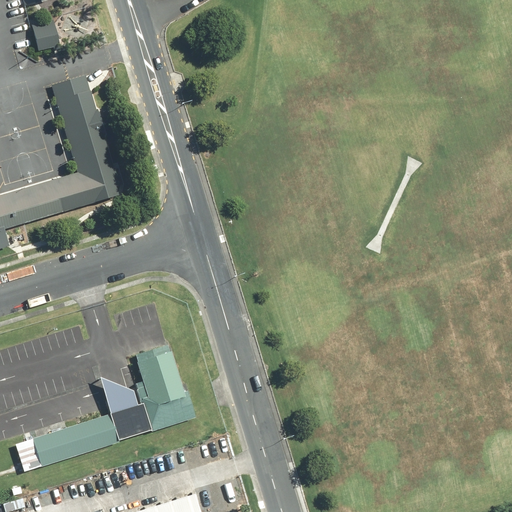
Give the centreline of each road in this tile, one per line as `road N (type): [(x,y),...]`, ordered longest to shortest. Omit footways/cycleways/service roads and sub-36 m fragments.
road 1 (tertiary): [(282,511),(198,229)]
road 2 (tertiary): [(198,229),(131,0)]
road 3 (unclassified): [(198,229),(0,294)]
